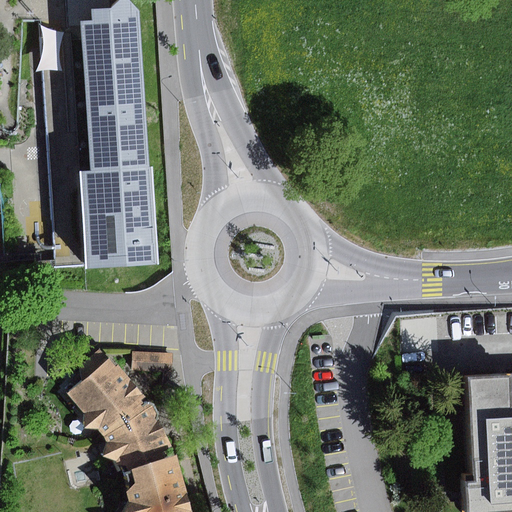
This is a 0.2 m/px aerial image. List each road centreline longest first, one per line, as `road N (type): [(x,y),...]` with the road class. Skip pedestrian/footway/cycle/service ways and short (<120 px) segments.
road 1 (primary): [(192,0),(209,98),(247,197)]
road 2 (primary): [(250,312),(244,405),(255,511)]
road 3 (residential): [(511,279),(431,283),(313,265)]
road 4 (primary): [(247,197),(206,225),(197,257),(208,289),(250,312)]
